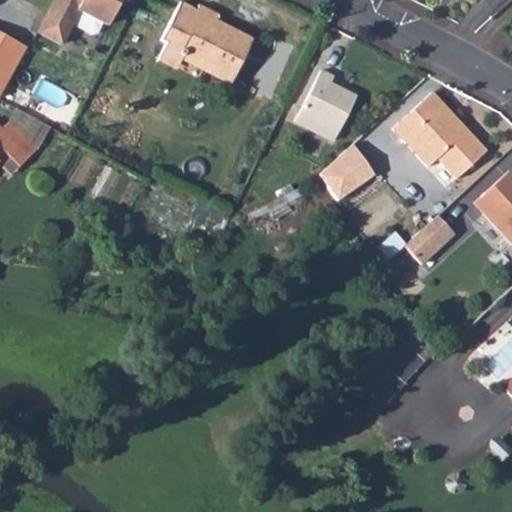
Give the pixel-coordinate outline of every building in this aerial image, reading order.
[(53,0),(37,33),(61,45),(78,11),(106,26),(119,0),(53,0)] [(193,17),(195,13),(179,5),(160,41),(166,44),(158,59),(173,67),(178,56),(182,58),(184,53),(217,69),(214,75),(231,83),(252,42),(208,20),(206,24),(193,17)] [(0,25),(0,91),(3,93),(32,43),(0,25)] [(320,71),(298,115),(337,134),(355,97),(329,84),(333,77),(320,71)] [(427,168),(436,160),(455,180),(486,152),(461,125),(457,129),(439,110),(443,106),(431,93),(392,129),(427,168)] [(0,119),(0,151),(5,157),(16,169),(34,151),(53,125),(18,103),(7,126),(0,119)] [(439,110),(457,129),(461,125),(443,106),(439,110)] [(353,147),(320,177),(338,201),(374,175),(353,147)] [(511,174),(509,171),(474,204),(511,245),(511,174)] [(405,246),(404,247),(420,265),(446,241),(446,235),(450,231),(437,217),(405,246)] [(394,233),(376,250),(388,262),(404,247),(405,246),(394,233)] [(354,377),(386,404),(427,353),(394,327),(354,377)] [(511,381),(503,390),(511,399),(511,381)]
